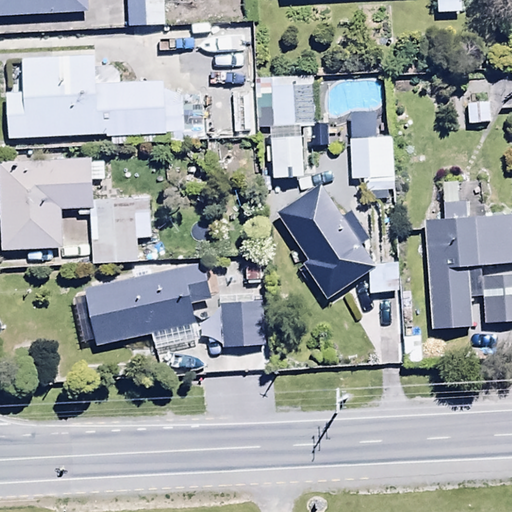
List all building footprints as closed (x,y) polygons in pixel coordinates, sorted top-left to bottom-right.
[(0,0),(0,15),(85,11),(83,0),(0,0)] [(160,0),(122,0),(123,28),(133,28),(133,42),(157,41),(156,25),(162,25),(160,0)] [(457,0),(432,0),(432,13),(457,13),(457,0)] [(3,94),(4,138),(160,133),(159,81),(116,82),(115,67),(92,68),(92,57),(18,59),(19,94),(3,94)] [(313,126),(312,85),(268,86),(268,79),(253,79),(253,61),(238,61),(239,99),(253,98),(254,123),(241,124),(241,138),(256,138),(256,129),(270,128),(271,138),(296,138),(296,126),(313,126)] [(462,103),(463,126),(487,124),(486,101),(462,103)] [(389,179),(388,139),(346,140),(347,180),(389,179)] [(283,140),(267,141),(268,172),(284,171),(283,140)] [(86,163),(86,159),(0,162),(0,250),(59,248),(58,211),(87,210),(85,180),(101,179),(100,162),(86,163)] [(440,219),(421,220),(427,328),(465,326),(466,333),(500,331),(498,297),(488,298),(486,267),(511,266),(509,215),(462,217),(460,179),(438,180),(440,219)] [(322,299),(369,267),(353,242),(365,234),(348,210),(339,216),(316,184),(272,214),(305,260),(298,264),(322,299)] [(87,210),(88,264),(134,263),(133,239),(149,239),(146,197),(108,197),(108,202),(90,202),(90,210),(87,210)] [(196,271),(194,264),(80,289),(82,296),(71,298),(80,341),(90,339),(91,346),(148,334),(151,349),(195,340),(187,305),(208,300),(202,270),(196,271)] [(218,301),(217,345),(258,346),(258,302),(218,301)]
